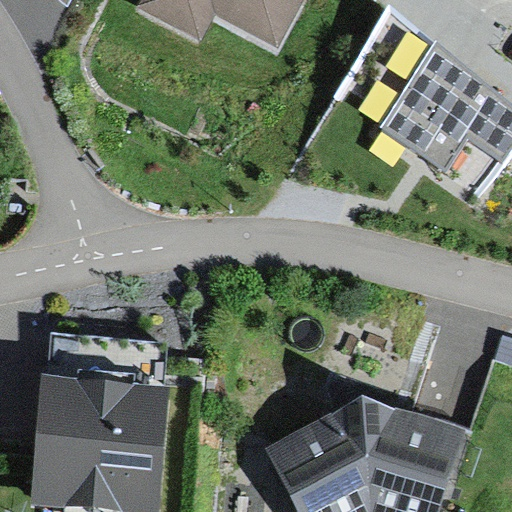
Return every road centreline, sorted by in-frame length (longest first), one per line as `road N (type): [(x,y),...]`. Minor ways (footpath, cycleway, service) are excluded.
road 1 (residential): [(71,261),(248,234),(349,247),(511,288)]
road 2 (residential): [(71,261),(39,129),(0,53)]
